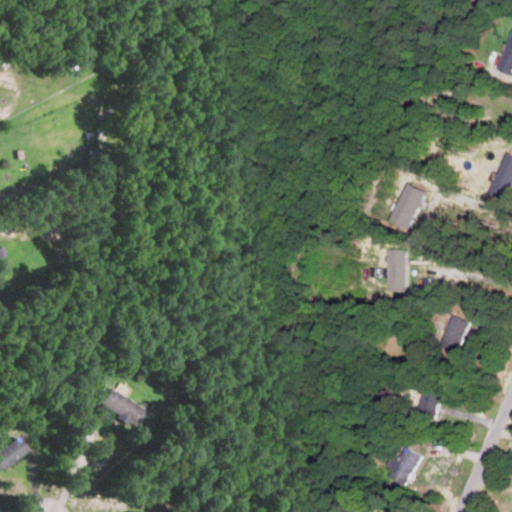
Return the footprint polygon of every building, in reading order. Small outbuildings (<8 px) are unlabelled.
[(511,36),(499,68),(511,73),(511,36)] [(389,246),(390,290),(409,290),(410,246),(389,246)] [(458,353),(472,322),(455,315),(441,345),(458,353)] [(418,416),(434,422),(445,392),(428,386),(418,416)] [(144,411),(107,387),(96,404),(133,427),(144,411)] [(0,471),(25,452),(13,437),(0,447),(0,471)] [(395,475),(408,482),(422,457),(409,449),(395,475)]
